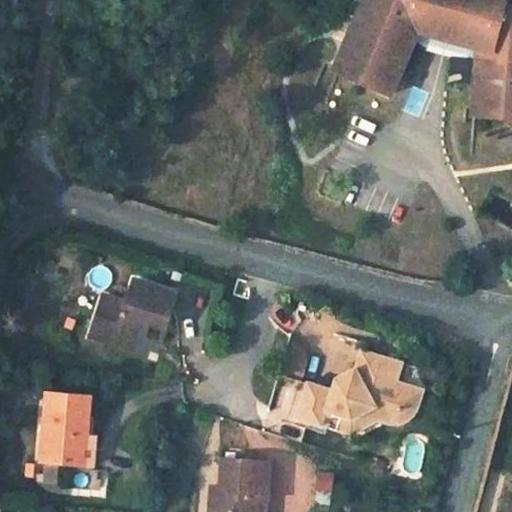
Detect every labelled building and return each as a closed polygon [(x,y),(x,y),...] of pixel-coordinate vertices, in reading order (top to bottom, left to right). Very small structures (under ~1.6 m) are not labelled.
[(511,0),(369,0),(340,77),(395,98),(420,39),(443,46),(478,57),(473,121),(511,122),(511,0)] [(138,354),(146,326),(157,330),(164,332),(174,298),(136,287),(129,309),(102,301),(90,341),(138,354)] [(146,326),(138,354),(149,357),(157,330),(146,326)] [(281,372),(302,377),(308,347),(287,343),(281,372)] [(357,413),(387,403),(395,405),(406,405),(412,404),(418,402),(423,383),(405,377),(395,362),(396,356),(365,346),(359,365),(338,373),(335,384),(306,376),(294,415),(351,432),(357,413)] [(395,362),(405,377),(409,360),(396,356),(395,362)] [(42,395),(34,463),(78,467),(81,438),(85,400),(42,395)] [(292,429),(292,401),(272,401),(272,429),(292,429)] [(94,469),(98,440),(81,438),(78,467),(94,469)] [(210,501),(208,511),(256,511),(257,506),(267,506),(271,469),(222,465),(219,493),(218,502),(210,501)] [(219,493),(211,492),(210,501),(218,502),(219,493)]
